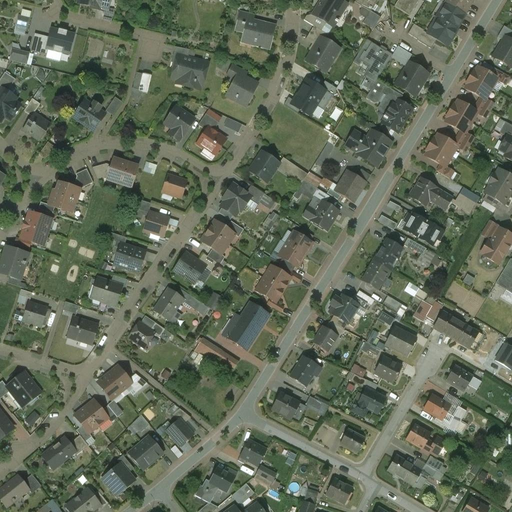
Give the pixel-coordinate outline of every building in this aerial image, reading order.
[(78,0),(78,4),(90,7),(89,9),(104,12),(106,0),(78,0)] [(321,0),(312,16),(332,28),(335,24),(336,24),(336,23),(336,22),(340,15),(345,6),(346,6),(337,0),(321,0)] [(355,0),(354,3),(369,13),(369,12),(376,0),(355,0)] [(398,0),(393,8),(409,17),(418,0),(398,0)] [(448,0),(445,4),(463,15),(473,0),(472,0),(448,0)] [(463,15),(445,4),(436,20),(437,20),(456,32),(457,30),(456,30),(464,16),(463,15)] [(274,28),(252,22),(254,16),(239,12),(234,32),(243,34),(242,38),(250,40),(249,45),(268,50),(274,28)] [(380,18),(369,12),(369,13),(366,18),(376,24),(380,18)] [(15,34),(26,35),(27,16),(16,15),(15,34)] [(376,24),(366,18),(362,24),(372,30),(376,24)] [(456,32),(437,20),(428,35),(427,36),(436,41),(446,47),(456,32)] [(436,41),(427,36),(428,35),(423,32),(423,31),(413,25),(407,35),(417,41),(416,41),(430,50),(436,41)] [(326,35),(313,27),(305,41),(314,46),(319,38),(323,40),(326,35)] [(511,40),(511,32),(503,27),(497,38),(502,41),(504,38),(511,42),(511,40)] [(47,50),(69,56),(74,35),(51,30),(49,38),(46,50),(47,50)] [(46,56),(47,50),(46,50),(49,38),(34,35),(30,52),(46,56)] [(323,40),(319,38),(314,46),(305,62),(321,72),(326,65),(329,67),(339,51),(323,40)] [(511,42),(504,38),(502,41),(492,58),(511,69),(511,67),(511,42)] [(385,52),(372,44),(366,40),(352,63),(358,67),(361,62),(371,69),(365,79),(367,80),(365,83),(365,82),(364,84),(363,87),(370,91),(376,81),(392,56),(385,52)] [(26,65),(29,52),(18,50),(20,44),(13,43),(8,60),(26,65)] [(410,55),(397,47),(392,55),(405,63),(410,55)] [(189,51),(174,48),(172,56),(187,59),(189,51)] [(187,59),(172,56),(170,63),(175,64),(171,79),(178,81),(179,78),(184,79),(182,86),(192,89),(194,84),(202,87),(207,64),(187,59)] [(226,71),(231,60),(221,56),(217,67),(226,71)] [(427,75),(408,64),(404,70),(406,72),(397,87),(414,98),(420,88),(420,87),(427,75)] [(246,73),(232,66),(226,77),(234,81),(237,75),(244,79),(246,73)] [(492,77),(477,68),(474,72),(473,71),(469,77),(469,78),(490,90),(495,80),(496,80),(496,79),(492,77)] [(509,78),(496,71),(492,77),(496,79),(496,80),(495,80),(505,86),(509,78)] [(15,81),(4,73),(0,79),(0,89),(0,90),(1,89),(6,93),(15,81)] [(143,75),(136,74),(132,89),(140,91),(143,75)] [(244,79),(237,75),(234,81),(227,93),(235,97),(234,101),(245,107),(257,86),(244,79)] [(490,90),(469,78),(465,84),(467,85),(464,89),(480,99),(483,101),(484,99),(490,90)] [(317,88),(306,81),(292,103),(311,115),(325,93),(317,88)] [(336,89),(322,81),(317,88),(325,93),(331,97),(336,89)] [(402,97),(376,81),(370,91),(365,99),(373,104),(378,103),(383,95),(386,97),(387,96),(398,103),(402,97)] [(6,93),(1,89),(0,90),(0,122),(0,123),(6,114),(11,118),(20,106),(14,102),(16,100),(6,93)] [(398,103),(387,96),(386,97),(378,110),(387,115),(385,119),(383,118),(382,119),(384,120),(381,124),(390,130),(397,134),(411,111),(398,103)] [(122,103),(114,98),(105,112),(112,117),(122,103)] [(493,105),(484,99),(483,101),(480,99),(476,105),(489,112),(493,105)] [(32,100),(23,112),(31,118),(34,113),(39,105),(32,100)] [(104,115),(84,102),(73,118),(93,132),(104,115)] [(472,111),(457,102),(454,106),(453,105),(449,111),(469,124),(475,114),(476,113),(472,111)] [(489,112),(476,105),(472,111),(476,113),(475,114),(485,119),(489,112)] [(194,120),(175,108),(164,125),(172,130),(168,135),(178,142),(181,137),(182,137),(189,127),(188,126),(191,122),(192,122),(194,120)] [(219,121),(221,116),(208,110),(206,115),(219,121)] [(469,124),(449,111),(449,112),(445,118),(447,119),(444,123),(459,132),(463,134),(464,133),(469,124)] [(34,113),(31,118),(22,131),(39,143),(51,125),(34,113)] [(218,124),(205,115),(197,126),(205,132),(207,129),(212,132),(218,124)] [(227,118),(223,127),(238,133),(241,124),(227,118)] [(499,134),(507,138),(509,135),(511,136),(511,127),(505,123),(499,134)] [(390,130),(381,124),(378,130),(387,135),(390,130)] [(212,132),(207,129),(205,132),(197,144),(214,156),(225,141),(212,132)] [(323,129),(301,165),(317,174),(338,139),(323,129)] [(391,144),(371,132),(366,140),(354,132),(345,146),(357,154),(356,155),(376,167),(391,144)] [(473,139),(464,133),(463,134),(459,132),(456,138),(469,146),(473,139)] [(452,144),(437,135),(434,140),(433,139),(429,145),(449,157),(455,148),(456,147),(452,144)] [(469,146),(456,138),(452,144),(456,147),(455,148),(464,153),(469,146)] [(38,154),(46,160),(55,148),(47,142),(38,154)] [(449,157),(429,145),(425,152),(427,152),(424,157),(439,166),(443,168),(444,167),(449,157)] [(278,165),(261,153),(261,154),(255,164),(254,163),(248,172),(259,180),(262,176),(268,180),(275,170),(278,165)] [(278,165),(275,170),(299,187),(298,188),(303,181),(307,175),(282,159),(278,165)] [(122,163),(113,160),(111,167),(107,177),(114,179),(113,183),(129,188),(130,189),(137,168),(129,165),(128,164),(123,163),(122,162),(122,163)] [(105,165),(92,169),(97,180),(107,177),(111,167),(105,165)] [(453,173),(444,167),(443,168),(439,166),(436,172),(449,180),(453,173)] [(86,170),(75,175),(76,177),(81,189),(92,184),(86,170)] [(346,171),(333,192),(353,204),(366,183),(356,177),(346,171)] [(370,176),(360,171),(356,177),(366,183),(370,176)] [(511,178),(501,172),(493,186),(490,184),(484,194),(500,203),(503,205),(511,190),(511,178)] [(186,182),(167,176),(161,193),(172,197),(172,198),(177,199),(179,199),(180,199),(186,182)] [(58,184),(55,193),(52,192),(51,197),(51,198),(49,206),(48,207),(54,208),(71,214),(74,202),(75,203),(79,190),(81,189),(76,177),(73,186),(71,185),(65,183),(64,186),(58,184)] [(452,199),(435,189),(436,189),(420,179),(414,190),(413,190),(408,197),(409,198),(424,207),(428,201),(445,211),(450,203),(452,200),(452,199)] [(316,190),(303,181),(298,188),(312,197),(311,197),(312,197),(316,190)] [(245,194),(232,185),(221,200),(223,202),(219,208),(232,217),(234,218),(238,212),(240,213),(245,206),(245,205),(243,204),(248,197),(250,198),(251,197),(245,194)] [(263,195),(250,186),(245,194),(251,197),(250,198),(257,203),(256,206),(259,202),(263,197),(263,195)] [(476,204),(459,194),(454,202),(452,200),(450,203),(469,215),(476,204)] [(500,203),(486,195),(483,201),(498,210),(497,209),(500,203)] [(250,198),(248,197),(243,204),(245,205),(245,206),(253,211),(256,206),(257,203),(250,198)] [(273,204),(263,197),(259,202),(269,209),(273,204)] [(151,205),(134,199),(130,208),(148,214),(151,205)] [(388,202),(386,207),(397,211),(399,206),(388,202)] [(49,206),(40,203),(38,210),(41,211),(52,215),(54,208),(48,207),(49,206)] [(338,213),(321,203),(315,212),(310,221),(326,232),(338,213)] [(308,208),(303,217),(310,221),(315,212),(308,208)] [(232,217),(221,209),(218,214),(229,221),(232,217)] [(52,215),(41,211),(39,217),(51,221),(53,222),(55,215),(52,215)] [(39,217),(28,213),(25,224),(24,223),(22,229),(23,230),(20,240),(30,243),(43,247),(51,221),(39,217)] [(168,220),(149,213),(143,232),(162,238),(168,220)] [(411,214),(401,231),(432,248),(435,242),(438,243),(444,232),(411,214)] [(226,229),(214,222),(207,232),(226,245),(233,235),(226,229)] [(243,231),(230,222),(226,229),(233,235),(238,238),(243,231)] [(489,222),(488,222),(480,235),(485,239),(490,237),(492,239),(498,229),(489,223),(489,222)] [(492,239),(490,243),(487,242),(482,251),(484,253),(482,256),(497,266),(507,249),(508,250),(511,244),(510,244),(511,240),(511,237),(499,229),(500,229),(499,228),(492,239)] [(313,237),(300,229),(297,235),(310,243),(313,237)] [(226,245),(207,232),(200,242),(211,250),(219,255),(226,245)] [(297,235),(293,233),(285,245),(305,257),(307,253),(306,253),(311,244),(310,243),(297,235)] [(126,239),(110,234),(106,245),(119,249),(120,245),(123,246),(126,239)] [(30,243),(20,240),(16,239),(14,245),(15,245),(28,249),(30,243)] [(426,250),(407,239),(403,245),(423,256),(426,250)] [(401,250),(386,241),(376,256),(372,261),(390,272),(395,264),(392,262),(395,257),(396,258),(401,250)] [(14,245),(5,242),(3,247),(5,248),(13,250),(15,245),(14,245)] [(123,246),(120,245),(119,249),(113,266),(138,274),(144,253),(123,246)] [(305,257),(285,245),(278,257),(282,260),(295,267),(296,268),(302,260),(305,257)] [(13,250),(5,248),(0,263),(0,274),(9,278),(20,281),(20,280),(28,255),(13,250)] [(219,255),(211,250),(207,257),(216,264),(219,266),(224,258),(219,255)] [(197,262),(185,254),(173,271),(193,285),(205,268),(197,262)] [(207,257),(202,254),(197,262),(205,268),(211,272),(216,264),(207,257)] [(295,267),(282,260),(278,265),(287,270),(291,273),(295,267)] [(511,261),(510,260),(495,285),(511,295),(511,261)] [(390,272),(372,261),(368,268),(369,268),(361,282),(376,291),(383,279),(385,280),(390,272)] [(284,276),(271,267),(263,280),(283,292),(285,289),(284,288),(289,279),(284,276)] [(291,273),(287,270),(284,276),(289,279),(292,273),(291,273)] [(462,282),(469,286),(473,279),(466,275),(462,282)] [(115,307),(121,288),(124,289),(126,281),(112,276),(110,283),(96,279),(88,304),(98,307),(100,303),(115,307)] [(20,281),(9,278),(7,284),(18,288),(21,281),(20,280),(20,281)] [(283,292),(263,280),(255,292),(269,300),(274,303),(280,294),(281,295),(283,292)] [(421,302),(427,294),(409,282),(403,289),(421,302)] [(218,284),(206,307),(214,312),(227,289),(218,284)] [(32,294),(20,290),(18,296),(30,300),(32,294)] [(167,290),(153,311),(168,322),(182,301),(167,290)] [(201,304),(189,296),(184,304),(195,312),(201,304)] [(350,301),(342,296),(339,301),(334,298),(329,305),(332,307),(328,314),(333,317),(346,325),(352,317),(358,307),(350,301)] [(366,304),(353,296),(350,301),(358,307),(362,310),(363,311),(363,310),(366,304)] [(387,297),(383,303),(397,312),(401,306),(387,297)] [(274,303),(269,300),(266,305),(271,308),(274,303)] [(423,302),(413,318),(422,323),(426,318),(431,307),(423,302)] [(47,309),(27,303),(21,323),(41,329),(47,309)] [(78,307),(65,303),(62,311),(76,315),(78,307)] [(269,316),(249,303),(226,338),(226,339),(246,352),(269,316)] [(397,312),(383,303),(378,311),(382,313),(393,320),(397,312)] [(434,303),(432,307),(431,307),(426,318),(432,321),(441,307),(434,303)] [(358,307),(352,317),(357,320),(361,315),(359,314),(362,310),(358,307)] [(393,320),(382,313),(378,319),(390,326),(394,320),(393,320)] [(460,323),(442,313),(432,329),(450,339),(460,323)] [(346,325),(333,317),(329,323),(343,331),(346,325)] [(95,326),(73,319),(67,338),(80,342),(80,341),(89,344),(95,326)] [(227,319),(218,333),(226,338),(235,324),(227,319)] [(149,331),(138,323),(128,338),(132,341),(133,343),(136,346),(138,345),(144,349),(154,335),(149,331)] [(329,323),(328,323),(324,329),(337,337),(344,332),(329,323)] [(478,334),(460,323),(450,339),(468,350),(478,334)] [(164,331),(154,324),(149,331),(154,335),(159,339),(164,331)] [(324,329),(322,328),(312,344),(326,353),(332,345),(337,338),(337,337),(324,329)] [(408,336),(393,328),(387,340),(384,346),(385,346),(406,358),(415,340),(415,339),(415,340),(407,336),(408,336)] [(220,348),(204,337),(194,352),(211,362),(216,355),(220,348)] [(387,340),(381,337),(376,349),(380,351),(382,352),(385,346),(384,346),(387,340)] [(376,349),(365,343),(360,351),(365,354),(367,352),(376,357),(380,351),(376,349)] [(235,367),(216,355),(211,362),(230,375),(235,367)] [(302,358),(290,377),(305,387),(312,376),(316,378),(321,370),(302,358)] [(401,368),(382,358),(374,374),(373,374),(374,374),(392,384),(396,377),(401,368)] [(374,374),(355,365),(351,374),(353,375),(366,381),(369,383),(374,374),(373,374),(374,374)] [(472,378),(454,367),(445,382),(463,392),(472,378)] [(117,368),(96,385),(110,401),(130,384),(117,368)] [(6,388),(9,392),(16,400),(18,398),(24,405),(40,393),(24,373),(6,388)] [(366,381),(353,375),(350,382),(362,388),(366,381)] [(369,383),(366,381),(362,388),(365,390),(365,389),(373,393),(376,386),(369,383)] [(2,382),(0,383),(0,399),(9,392),(6,388),(2,382)] [(373,393),(365,389),(365,390),(357,405),(357,406),(365,410),(366,410),(376,415),(385,399),(373,393)] [(299,404),(279,394),(271,410),(281,416),(290,421),(290,420),(299,404)] [(450,407),(431,396),(422,411),(441,422),(450,407)] [(323,404),(309,397),(305,405),(319,412),(323,404)] [(93,401),(83,409),(97,427),(107,419),(101,411),(93,401)] [(365,410),(357,406),(357,405),(354,404),(351,411),(362,417),(366,410),(365,410)] [(116,418),(107,407),(101,411),(107,419),(110,423),(116,418)] [(83,409),(74,417),(81,427),(88,434),(97,427),(83,409)] [(179,410),(172,416),(177,422),(179,420),(183,424),(190,419),(179,410)] [(30,427),(40,417),(34,411),(25,421),(30,427)] [(0,413),(0,439),(13,429),(0,413)] [(140,416),(131,425),(139,434),(149,426),(140,416)] [(171,427),(167,422),(161,427),(172,440),(179,448),(193,436),(183,424),(179,420),(177,422),(171,427)] [(430,436),(413,426),(405,441),(421,450),(426,442),(430,436)] [(88,434),(81,427),(76,431),(79,436),(85,443),(91,438),(88,434)] [(364,440),(347,431),(339,446),(356,455),(364,440)] [(79,436),(73,441),(82,451),(88,447),(85,443),(79,436)] [(162,455),(147,438),(128,454),(142,471),(162,455)] [(68,445),(64,439),(40,457),(52,471),(74,453),(76,456),(82,451),(73,441),(68,445)] [(436,439),(432,446),(426,442),(421,450),(420,452),(427,456),(429,453),(436,457),(444,443),(436,439)] [(255,446),(247,442),(239,457),(245,460),(257,466),(266,451),(256,445),(255,446)] [(133,469),(122,456),(117,461),(119,464),(119,463),(128,474),(133,469)] [(421,472),(395,457),(386,471),(412,486),(418,477),(421,472)] [(442,465),(429,457),(425,465),(436,472),(438,473),(442,465)] [(119,464),(109,472),(111,475),(105,481),(110,487),(109,489),(116,498),(134,483),(127,475),(128,474),(119,463),(119,464)] [(436,472),(425,465),(421,472),(418,477),(425,481),(428,476),(432,479),(436,472)] [(275,476),(259,467),(253,479),(269,488),(275,476)] [(234,478),(216,469),(209,483),(208,483),(217,488),(226,493),(234,478)] [(31,475),(26,479),(36,491),(41,487),(31,475)] [(17,477),(0,490),(0,501),(6,508),(28,490),(17,477)] [(352,490),(333,480),(325,496),(344,505),(352,490)] [(209,483),(205,481),(201,488),(200,487),(194,496),(208,504),(209,504),(217,488),(208,483),(209,483)] [(245,485),(231,497),(239,506),(237,504),(246,497),(248,499),(253,494),(245,485)] [(87,490),(65,507),(68,511),(91,511),(97,507),(99,506),(92,496),(87,490)] [(318,493),(307,490),(303,502),(314,506),(318,493)] [(108,504),(97,492),(92,496),(99,506),(97,507),(100,511),(108,504)] [(246,497),(237,504),(239,506),(242,509),(250,502),(248,499),(246,497)] [(51,500),(46,505),(51,511),(57,511),(59,510),(51,500)] [(486,511),(488,510),(471,500),(462,511),(486,511)] [(311,511),(314,506),(303,502),(299,511),(311,511)]
